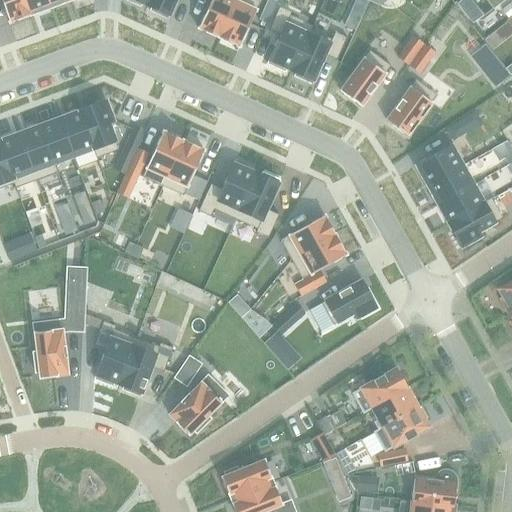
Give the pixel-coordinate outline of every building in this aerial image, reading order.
[(0,0),(9,22),(30,15),(24,0),(0,0)] [(24,0),(30,15),(50,7),(47,0),(24,0)] [(148,0),(146,5),(151,7),(150,10),(166,18),(174,0),(148,0)] [(210,0),(198,28),(218,38),(235,0),(210,0)] [(256,0),(235,0),(218,38),(239,47),(259,1),(256,0)] [(483,18),(469,0),(464,0),(457,6),(473,26),(483,18)] [(511,16),(511,0),(501,10),(508,19),(511,16)] [(280,35),(267,64),(284,71),(285,68),(290,70),(309,29),(310,30),(312,25),(290,15),(291,12),(278,6),(268,30),(280,35)] [(511,28),(508,23),(485,42),(493,52),(511,36),(511,28)] [(309,29),(290,70),(295,73),(294,76),(311,83),(324,55),(336,60),(346,37),(334,32),(331,39),(310,30),(309,29)] [(412,36),(397,57),(407,64),(422,44),(412,36)] [(508,75),(484,44),(471,54),(495,85),(508,75)] [(424,45),(409,65),(419,73),(434,53),(424,45)] [(369,51),(340,91),(360,106),(390,66),(369,51)] [(415,80),(385,120),(406,135),(436,95),(415,80)] [(105,101),(79,111),(93,148),(92,148),(96,157),(117,150),(107,123),(112,121),(105,101)] [(79,111),(59,118),(73,156),(92,148),(93,148),(79,111)] [(59,118),(38,126),(53,163),(73,156),(59,118)] [(133,125),(122,150),(133,155),(136,148),(144,130),(133,125)] [(38,126),(18,133),(36,180),(57,172),(53,163),(38,126)] [(162,131),(142,177),(162,186),(183,140),(162,131)] [(18,133),(0,139),(0,146),(14,183),(13,183),(15,188),(36,180),(18,133)] [(183,140),(162,186),(182,195),(183,193),(198,200),(206,181),(192,175),(203,150),(183,140)] [(0,146),(0,188),(13,183),(14,183),(0,146)] [(450,146),(415,165),(426,185),(461,165),(450,146)] [(133,155),(124,174),(135,179),(147,154),(136,148),(133,155)] [(209,184),(197,211),(209,217),(213,209),(235,219),(255,173),(250,171),(252,168),(235,160),(222,189),(209,184)] [(461,165),(426,185),(437,204),(472,184),(461,165)] [(255,173),(235,219),(256,229),(255,232),(267,237),(278,214),(266,209),(279,180),(262,172),(260,176),(255,173)] [(472,184),(437,204),(447,222),(482,203),(482,202),(472,184)] [(482,203),(447,222),(461,247),(479,236),(477,232),(502,218),(490,198),(482,202),(482,203)] [(98,200),(91,203),(95,214),(102,211),(98,200)] [(324,215),(280,240),(291,259),(334,235),(324,215)] [(334,235),(291,259),(302,279),(293,284),(300,296),(325,282),(318,270),(345,254),(334,235)] [(42,236),(34,238),(38,250),(46,247),(42,236)] [(128,242),(124,253),(130,256),(135,245),(128,242)] [(135,245),(130,256),(137,259),(142,248),(135,245)] [(507,313),(511,310),(511,280),(498,289),(502,296),(498,298),(507,313)] [(360,281),(320,303),(333,324),(354,313),(357,318),(375,307),(360,281)] [(60,320),(32,323),(36,352),(32,352),(35,372),(38,371),(39,378),(59,375),(67,374),(66,368),(65,357),(64,347),(63,347),(62,331),(69,330),(82,331),(84,294),(70,293),(69,319),(60,320)] [(293,303),(272,326),(281,334),(302,311),(293,303)] [(102,321),(93,344),(105,349),(94,379),(112,385),(113,382),(118,384),(136,337),(114,329),(115,326),(102,321)] [(136,337),(118,384),(123,386),(122,389),(139,396),(150,366),(163,371),(172,347),(159,343),(158,346),(136,337)] [(188,356),(174,377),(185,385),(200,364),(188,356)] [(360,388),(371,408),(406,388),(395,369),(382,376),(382,375),(372,380),(373,381),(360,388)] [(172,410),(168,414),(174,420),(188,434),(193,430),(195,432),(209,418),(206,416),(227,395),(207,375),(188,395),(187,395),(180,402),(181,402),(172,410)] [(371,408),(382,427),(417,407),(406,388),(371,408)] [(382,427),(373,431),(384,451),(405,439),(406,440),(415,435),(415,434),(427,427),(423,419),(426,417),(420,406),(417,408),(417,407),(382,427)] [(321,433),(310,439),(323,461),(334,455),(321,433)] [(403,448),(378,453),(381,466),(406,461),(403,448)] [(224,475),(221,476),(228,494),(229,499),(234,497),(272,482),(263,460),(237,470),(236,466),(223,472),(224,475)] [(335,460),(322,465),(338,505),(351,500),(335,460)] [(414,477),(411,500),(454,506),(454,505),(453,504),(455,482),(455,480),(455,478),(454,476),(453,474),(452,472),(450,471),(448,470),(446,470),(444,470),(442,470),(440,471),(438,472),(437,474),(435,475),(435,477),(434,479),(414,477)] [(379,479),(359,476),(357,494),(377,496),(379,479)] [(234,497),(229,499),(231,503),(234,511),(261,511),(266,510),(266,511),(294,511),(290,500),(280,504),(272,482),(234,497)] [(378,511),(380,501),(360,499),(359,511),(368,511),(378,511)] [(411,500),(409,511),(453,511),(454,506),(411,500)]
